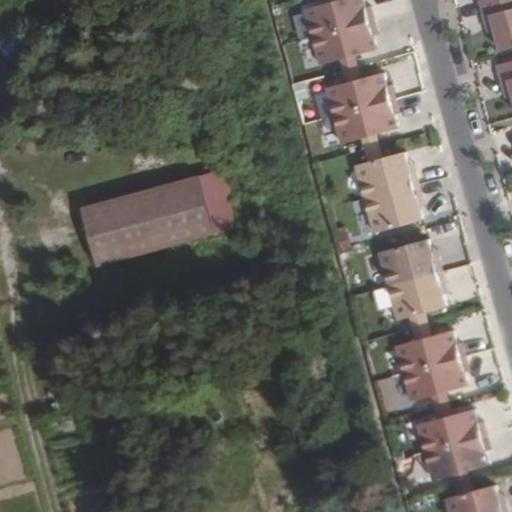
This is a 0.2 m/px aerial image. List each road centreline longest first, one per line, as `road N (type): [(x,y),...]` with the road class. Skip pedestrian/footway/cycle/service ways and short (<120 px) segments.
road 1 (residential): [(424,0),(511,322)]
road 2 (track): [(61,511),(0,241)]
